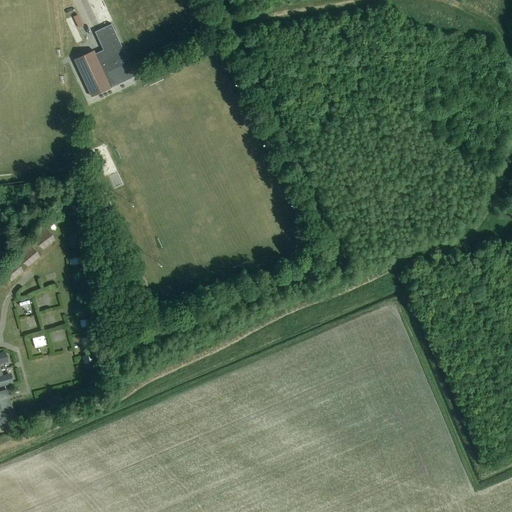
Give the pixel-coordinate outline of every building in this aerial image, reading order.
[(77,15),(81,26),(86,24),(82,13),(77,15)] [(135,76),(112,24),(94,33),(103,52),(94,56),(93,52),(74,60),(90,97),(114,87),(113,86),(135,76)] [(80,312),(92,309),(90,298),(77,300),(80,312)] [(0,352),(0,386),(14,383),(12,373),(3,375),(0,364),(9,362),(6,351),(0,352)] [(94,353),(85,356),(88,368),(97,365),(94,353)] [(102,385),(90,388),(93,398),(105,395),(102,385)] [(0,426),(9,424),(8,422),(16,420),(8,390),(0,391),(0,426)] [(81,392),(70,395),(72,404),(84,401),(81,392)] [(60,398),(48,401),(51,410),(63,407),(60,398)]
